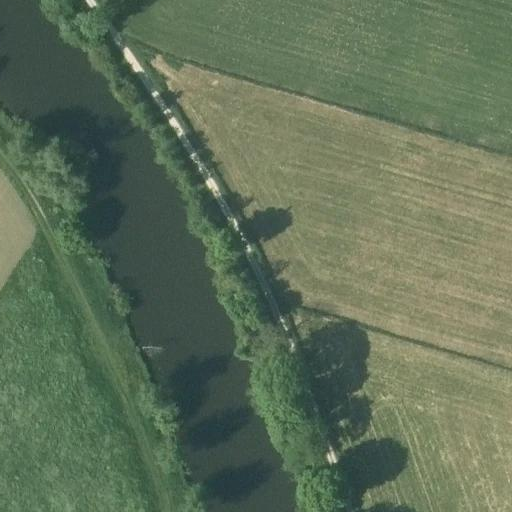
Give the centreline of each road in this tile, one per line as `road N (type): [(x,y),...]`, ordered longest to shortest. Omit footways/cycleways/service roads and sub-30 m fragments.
road 1 (track): [(85,0),(219,183),(269,285),(359,511)]
road 2 (track): [(181,511),(164,457),(96,314),(0,155)]
